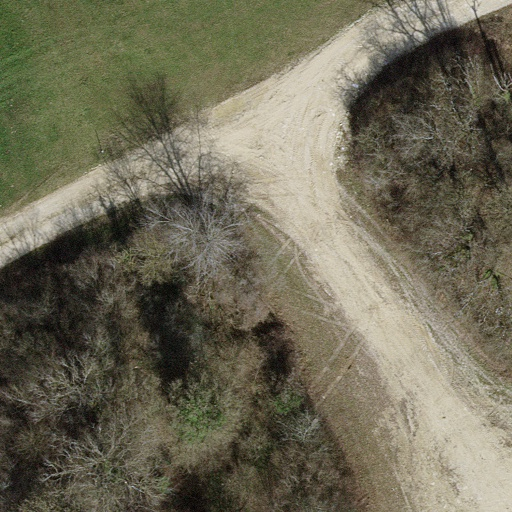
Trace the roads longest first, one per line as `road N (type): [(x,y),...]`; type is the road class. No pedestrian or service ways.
road 1 (track): [(0,241),(255,117),(375,36),(464,0)]
road 2 (track): [(255,117),(484,511)]
